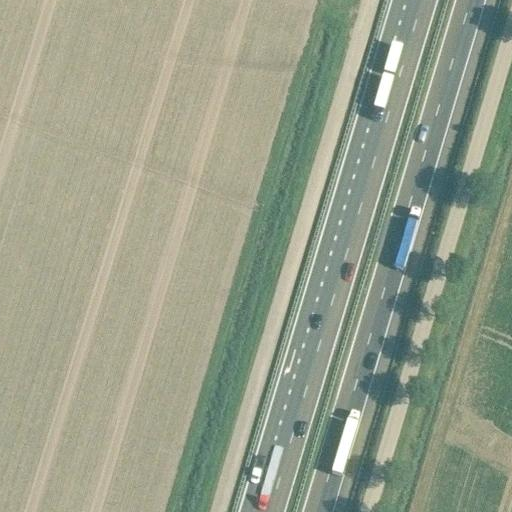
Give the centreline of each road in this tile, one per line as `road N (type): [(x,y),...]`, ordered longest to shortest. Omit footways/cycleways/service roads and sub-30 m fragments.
road 1 (motorway): [(317,511),(470,0)]
road 2 (motorway): [(421,0),(269,511)]
road 3 (unclassified): [(218,511),(370,0)]
road 4 (unclassified): [(369,511),(511,29)]
